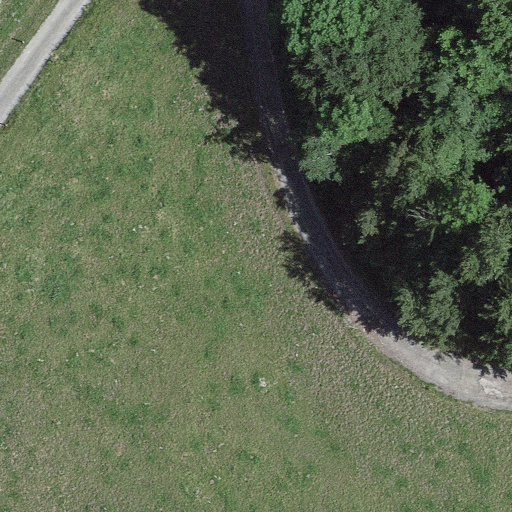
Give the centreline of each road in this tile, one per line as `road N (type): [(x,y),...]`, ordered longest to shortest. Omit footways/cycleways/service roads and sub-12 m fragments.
road 1 (unclassified): [(249,0),(288,125),(367,314),(469,388),(511,395)]
road 2 (unclassified): [(90,0),(0,138)]
